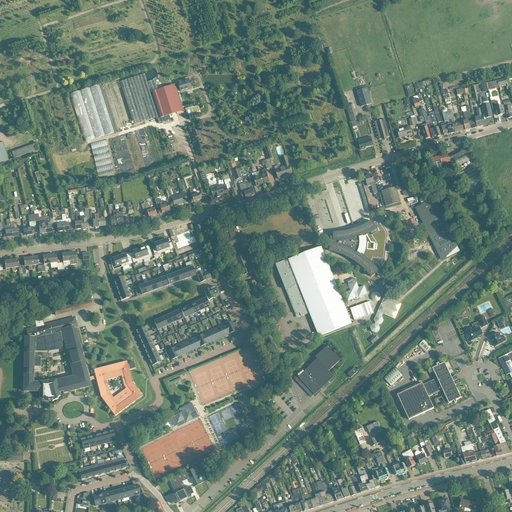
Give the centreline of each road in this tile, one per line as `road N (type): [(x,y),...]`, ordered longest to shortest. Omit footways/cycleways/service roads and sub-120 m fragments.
road 1 (unclassified): [(0,253),(140,235),(511,125)]
road 2 (residential): [(188,511),(295,415),(277,352),(284,349)]
road 3 (residential): [(118,423),(159,402),(159,376),(242,341)]
road 4 (tertiary): [(330,511),(464,472)]
